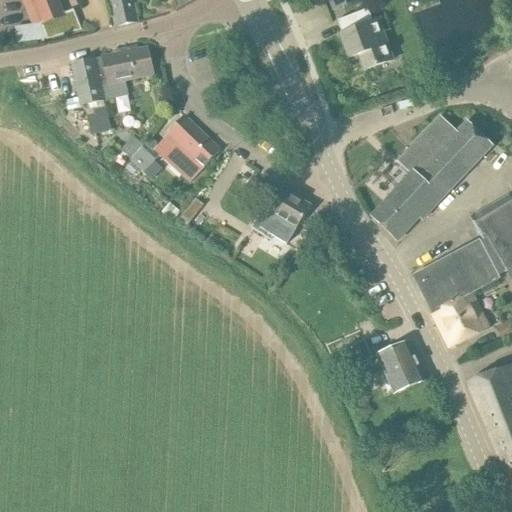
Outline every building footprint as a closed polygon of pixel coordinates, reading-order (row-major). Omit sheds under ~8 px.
[(31,0),(42,25),(64,16),(58,0),(31,0)] [(109,0),(115,27),(138,22),(132,0),(109,0)] [(358,0),(329,0),(333,10),(359,1),(358,0)] [(367,10),(356,14),(338,21),(342,34),(339,35),(348,60),(359,56),(364,71),(383,65),(393,61),(378,21),(372,23),(367,10)] [(64,16),(42,25),(49,41),(83,34),(75,11),(64,16)] [(71,65),(75,84),(79,99),(80,106),(128,96),(124,82),(126,81),(134,80),(153,75),(147,48),(138,50),(137,46),(112,52),(113,55),(102,58),(105,69),(98,71),(96,59),(71,65)] [(69,67),(59,69),(61,77),(71,74),(69,67)] [(80,106),(79,99),(67,101),(68,109),(80,106)] [(112,130),(106,106),(86,111),(92,135),(112,130)] [(411,175),(371,216),(397,242),(419,219),(421,221),(441,201),(452,190),(494,147),(467,121),(456,132),(440,116),(396,160),(411,175)] [(205,168),(207,166),(221,151),(184,117),(160,143),(183,165),(192,156),(205,168)] [(138,169),(143,173),(159,155),(146,144),(130,163),(138,169)] [(130,163),(125,168),(133,175),(138,169),(130,163)] [(264,211),(254,228),(253,229),(265,236),(275,219),(296,232),(300,224),(311,207),(282,189),(267,212),(264,211)] [(196,197),(179,219),(189,227),(207,205),(196,197)] [(431,268),(413,277),(432,315),(449,349),(488,330),(471,295),(500,281),(498,278),(507,273),(511,281),(511,279),(511,204),(507,197),(470,219),(483,243),(453,258),(431,268)] [(166,201),(159,209),(173,221),(180,212),(169,203),(166,201)] [(511,318),(494,327),(501,342),(511,335),(511,318)] [(348,370),(371,359),(363,340),(339,351),(348,370)] [(407,344),(389,352),(377,358),(394,395),(424,382),(407,344)] [(511,491),(511,365),(468,383),(511,491)]
